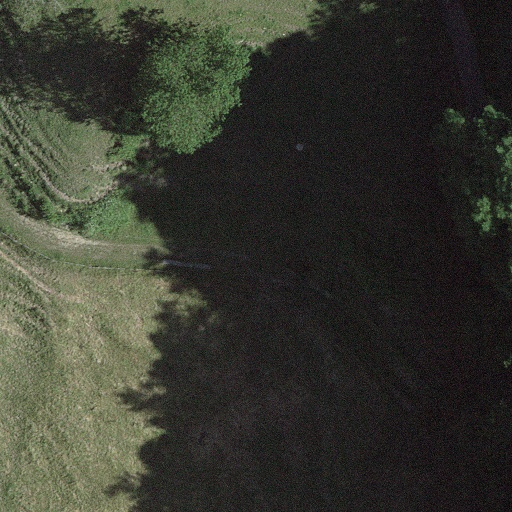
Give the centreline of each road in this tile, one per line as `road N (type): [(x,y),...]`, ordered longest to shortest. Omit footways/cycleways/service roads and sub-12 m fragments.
road 1 (track): [(0,202),(91,252),(286,265),(455,438),(511,480)]
road 2 (track): [(430,0),(486,85),(501,371),(511,412)]
